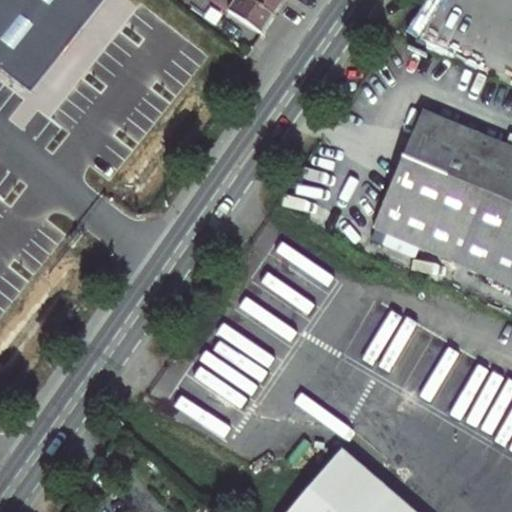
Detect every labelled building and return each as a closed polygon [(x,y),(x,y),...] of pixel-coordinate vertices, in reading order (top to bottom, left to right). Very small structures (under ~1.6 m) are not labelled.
[(103,0),(0,0),(0,65),(31,91),(103,0)] [(246,0),(210,0),(264,37),(276,20),(246,0)] [(246,0),(276,20),(287,2),(283,0),(246,0)] [(511,149),(423,112),(373,230),(511,288),(511,149)] [(288,511),(415,511),(343,450),(288,511)]
